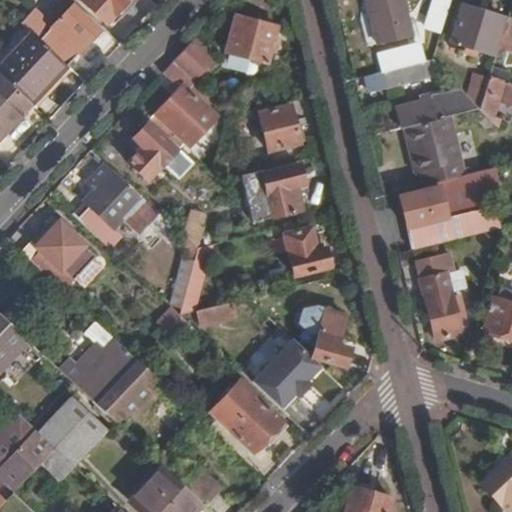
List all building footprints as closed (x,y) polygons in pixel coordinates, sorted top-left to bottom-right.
[(81,0),(106,22),(126,0),(81,0)] [(377,17),(372,0),(365,0),(370,19),(377,17)] [(403,0),(372,0),(377,17),(370,19),(376,44),(413,35),(403,0)] [(441,34),(451,0),(434,0),(425,29),(441,34)] [(511,41),(511,0),(507,18),(501,39),(511,41)] [(32,9),(20,22),(30,31),(38,39),(66,66),(100,30),(87,18),(89,16),(74,1),(50,27),(32,9)] [(491,70),(501,39),(507,18),(461,5),(450,42),(484,52),(477,73),(473,72),(466,96),(479,109),(491,70)] [(277,26),(234,14),(225,51),(268,63),(277,26)] [(30,31),(0,63),(0,74),(26,100),(31,104),(66,66),(38,39),(30,31)] [(192,38),(182,48),(171,61),(188,76),(194,81),(214,59),(192,38)] [(428,61),(431,60),(430,54),(424,56),(421,42),(398,48),(399,52),(378,57),(382,72),(428,61)] [(171,61),(160,73),(174,84),(169,89),(173,93),(154,113),(156,115),(187,145),(215,114),(207,107),(213,100),(194,81),(188,76),(171,61)] [(431,76),(428,61),(382,72),(386,87),(386,88),(408,83),(408,81),(431,76)] [(66,66),(31,104),(34,108),(71,69),(66,66)] [(479,109),(471,112),(491,132),(496,127),(499,130),(502,119),(495,116),(508,76),(491,70),(479,109)] [(382,72),(361,77),(365,93),(386,87),(382,72)] [(0,134),(16,119),(11,115),(26,100),(0,74),(0,134)] [(394,106),(400,129),(410,126),(416,125),(457,115),(471,112),(479,109),(466,96),(460,89),(418,97),(419,100),(406,102),(394,106)] [(256,98),(259,108),(287,101),(284,90),(256,98)] [(31,104),(26,100),(11,115),(16,119),(31,104)] [(259,108),(256,109),(266,151),(299,143),(288,101),(287,101),(259,108)] [(156,115),(149,122),(181,152),(187,145),(156,115)] [(430,183),(436,181),(471,173),(457,115),(416,125),(423,152),(417,154),(421,170),(427,169),(430,183)] [(149,122),(148,120),(132,138),(143,148),(130,163),(148,180),(162,165),(176,178),(191,161),(181,152),(149,122)] [(410,126),(417,154),(423,152),(416,125),(410,126)] [(82,183),(91,191),(111,168),(103,160),(82,183)] [(260,174),(259,169),(242,174),(253,218),(270,213),(271,217),(302,209),(296,186),(305,183),(299,164),(260,174)] [(503,203),(495,167),(471,173),(436,181),(438,188),(399,197),(407,229),(490,208),(489,206),(503,203)] [(87,206),(76,218),(108,248),(117,237),(110,230),(121,218),(138,233),(157,211),(111,168),(91,191),(90,191),(81,201),(87,206)] [(87,206),(81,201),(70,213),(76,218),(87,206)] [(413,250),(496,230),(490,208),(407,229),(413,250)] [(183,234),(188,239),(196,246),(198,237),(204,214),(190,209),(183,234)] [(48,228),(33,245),(41,252),(32,262),(65,292),(74,282),(61,270),(84,244),(54,215),(45,224),(48,228)] [(311,226),(283,233),(293,275),(329,266),(325,248),(317,249),(311,226)] [(196,246),(195,250),(221,243),(219,232),(198,237),(196,246)] [(171,306),(178,314),(195,250),(196,246),(188,239),(168,303),(171,306)] [(452,299),(447,274),(453,273),(448,256),(415,264),(434,340),(461,334),(456,310),(462,308),(459,297),(452,299)] [(483,330),(511,338),(511,303),(493,298),(483,330)] [(467,313),(475,316),(479,303),(470,300),(467,313)] [(232,301),(195,310),(198,323),(214,320),(235,314),(232,301)] [(156,322),(163,329),(166,326),(178,314),(171,306),(156,322)] [(346,316),(325,309),(310,356),(343,366),(349,348),(337,344),(346,316)] [(178,314),(166,326),(174,334),(186,320),(179,314),(178,314)] [(0,368),(26,340),(0,315),(0,368)] [(194,328),(215,348),(229,333),(214,320),(198,323),(194,328)] [(511,347),(511,338),(483,330),(481,337),(511,347)] [(135,359),(112,337),(100,350),(94,345),(76,364),(68,356),(56,369),(70,381),(94,403),(135,359)] [(290,337),(250,380),(278,406),(292,391),(293,392),(305,379),(304,379),(318,364),(310,356),(290,337)] [(39,338),(32,346),(46,359),(53,351),(39,338)] [(135,359),(94,403),(120,428),(130,417),(127,414),(149,390),(146,387),(155,377),(135,359)] [(286,424),(238,379),(208,411),(253,452),(264,438),(270,442),(286,424)] [(127,414),(130,417),(134,421),(156,396),(149,390),(127,414)] [(37,432),(53,447),(72,465),(104,429),(70,397),(37,432)] [(0,478),(5,484),(13,491),(53,447),(37,432),(17,413),(0,431),(0,478)] [(511,511),(511,459),(508,455),(479,482),(507,511),(511,511)] [(178,482),(202,504),(219,486),(195,464),(178,482)] [(139,511),(195,511),(202,504),(178,482),(160,465),(127,500),(139,511)] [(368,485),(354,481),(345,511),(386,511),(390,498),(366,490),(368,485)]
